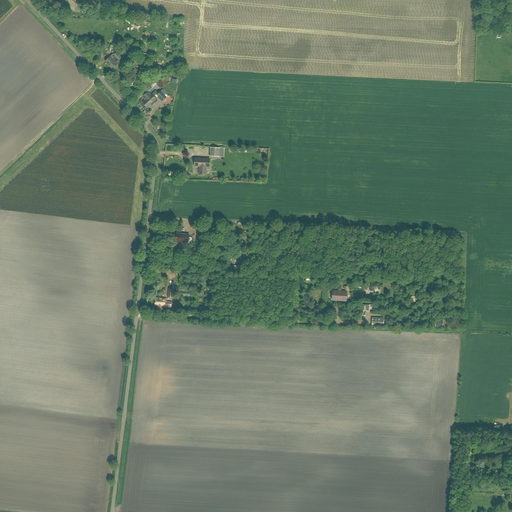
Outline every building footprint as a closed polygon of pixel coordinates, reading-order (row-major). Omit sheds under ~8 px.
[(115,66),(115,67),(120,62),(119,61),(122,58),(117,52),(114,55),(113,54),(111,56),(105,61),(111,69),(115,66)] [(133,67),(129,72),(133,75),(137,70),(133,67)] [(158,94),(155,91),(151,95),(150,96),(147,92),(143,96),(145,98),(146,99),(142,103),(147,108),(150,104),(151,106),(157,101),(154,98),(156,96),(162,101),(166,97),(160,91),(158,94)] [(210,151),(209,156),(220,157),(220,153),(221,154),(221,151),(221,148),(210,147),(210,151)] [(209,168),(209,159),(194,158),(194,167),(199,167),(198,174),(206,175),(206,167),(209,168)] [(211,237),(212,229),(199,228),(199,236),(211,237)] [(188,243),(189,235),(176,233),(175,242),(188,243)] [(346,300),(347,292),(332,291),(332,299),(346,300)] [(171,307),(172,302),(166,302),(166,299),(155,298),(155,305),(158,306),(157,311),(162,311),(162,306),(165,306),(165,307),(171,307)] [(383,326),(383,318),(371,318),(371,326),(383,326)]
